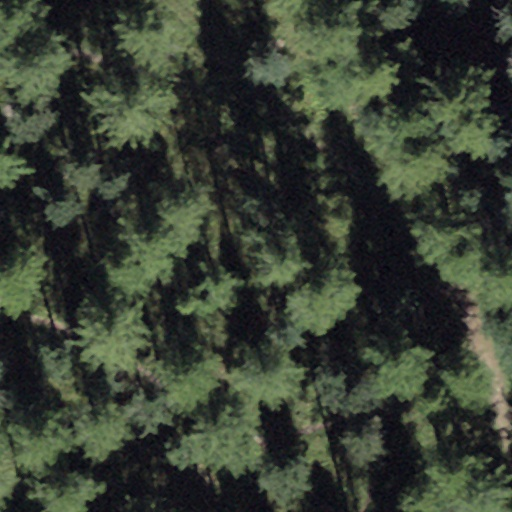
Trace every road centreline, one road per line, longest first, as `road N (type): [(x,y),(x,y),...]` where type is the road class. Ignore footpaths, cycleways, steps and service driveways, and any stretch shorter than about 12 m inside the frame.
road 1 (track): [(442,271),(397,220),(265,103),(0,35)]
road 2 (track): [(500,402),(442,271)]
road 3 (track): [(265,103),(170,0)]
